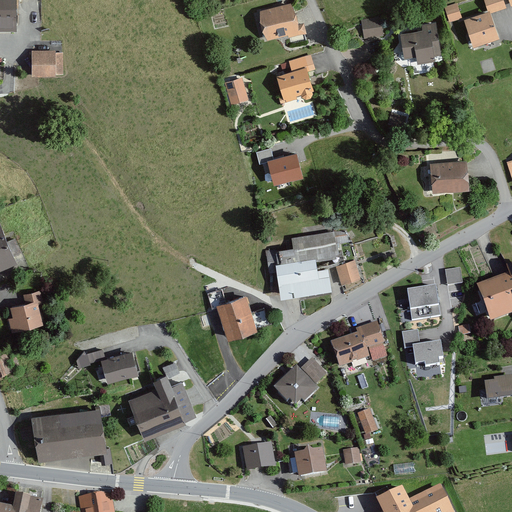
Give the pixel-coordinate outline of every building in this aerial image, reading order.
[(17,0),(0,0),(0,30),(18,31),(17,0)] [(486,0),(489,10),(465,18),(474,44),(501,36),(493,11),(507,7),(504,0),(486,0)] [(296,1),(262,9),(268,37),(303,29),(296,1)] [(457,1),(445,5),(449,20),(462,16),(457,1)] [(421,26),(399,30),(404,60),(419,57),(420,63),(438,59),(435,43),(441,42),(436,13),(419,16),(421,26)] [(382,20),(362,22),(364,37),(384,35),(382,20)] [(63,48),(31,48),(31,75),(63,75),(63,48)] [(294,69),(277,74),(285,101),(317,91),(310,69),(317,67),(312,52),(290,59),(294,69)] [(242,76),(224,81),(230,104),(248,99),(242,76)] [(406,116),(392,112),(388,124),(403,129),(406,116)] [(255,149),(259,160),(274,155),(270,144),(255,149)] [(296,154),(267,162),(274,186),(303,178),(296,154)] [(470,156),(430,159),(432,192),(472,189),(470,156)] [(0,266),(19,259),(0,212),(0,266)] [(290,243),(264,247),(267,270),(275,269),(279,295),(329,287),(326,264),(315,266),(314,256),(338,252),(334,227),(288,234),(290,243)] [(355,258),(336,263),(342,283),(360,278),(355,258)] [(511,274),(481,285),(494,321),(511,314),(511,263),(508,265),(511,274)] [(460,268),(446,270),(448,284),(462,282),(460,268)] [(440,315),(435,286),(408,290),(413,319),(440,315)] [(24,302),(10,305),(13,316),(9,317),(12,331),(44,323),(38,302),(44,301),(40,287),(21,292),(24,302)] [(247,294),(217,303),(228,339),(258,329),(247,294)] [(358,332),(333,339),(340,366),(371,358),(369,352),(385,348),(378,322),(357,327),(358,332)] [(469,324),(459,326),(461,334),(471,332),(469,324)] [(405,347),(413,346),(420,345),(418,329),(402,332),(405,347)] [(420,345),(413,346),(416,363),(425,362),(426,366),(444,363),(441,342),(420,345)] [(98,350),(80,354),(83,365),(100,361),(98,350)] [(7,353),(0,355),(0,377),(15,370),(7,353)] [(133,353),(100,361),(105,383),(138,375),(133,353)] [(301,370),(297,366),(277,387),(299,408),(320,387),(316,383),(328,371),(314,357),(301,370)] [(173,360),(164,364),(167,373),(176,370),(173,360)] [(159,388),(130,399),(146,438),(188,421),(169,373),(155,379),(159,388)] [(511,377),(485,380),(487,399),(511,396),(511,377)] [(101,405),(33,416),(40,459),(108,448),(101,405)] [(369,409),(358,413),(367,435),(378,431),(369,409)] [(271,414),(266,418),(274,428),(279,425),(271,414)] [(271,441),(244,446),(248,470),(276,465),(271,441)] [(357,445),(342,449),(345,466),(360,462),(357,445)] [(325,447),(297,452),(301,476),(329,471),(325,447)] [(402,488),(377,499),(383,511),(451,511),(440,486),(408,502),(402,488)] [(6,504),(0,503),(0,511),(43,511),(47,496),(18,491),(16,506),(6,504)] [(115,511),(111,492),(79,496),(82,511),(115,511)]
